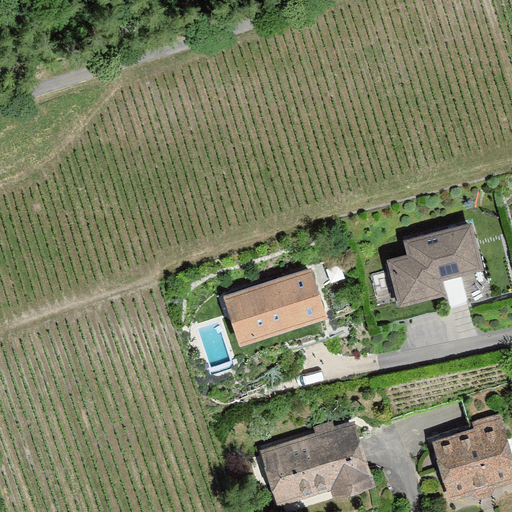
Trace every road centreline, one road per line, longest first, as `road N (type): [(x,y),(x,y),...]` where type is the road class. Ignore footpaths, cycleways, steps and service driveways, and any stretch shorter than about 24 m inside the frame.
road 1 (residential): [(0,101),(306,0)]
road 2 (residential): [(511,338),(247,405)]
